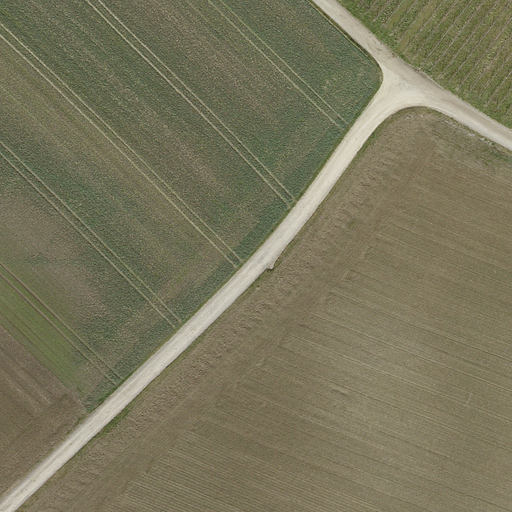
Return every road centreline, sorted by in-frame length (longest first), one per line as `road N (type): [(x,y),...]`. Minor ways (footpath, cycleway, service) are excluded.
road 1 (track): [(4,511),(277,250),(406,74)]
road 2 (track): [(511,141),(406,74)]
